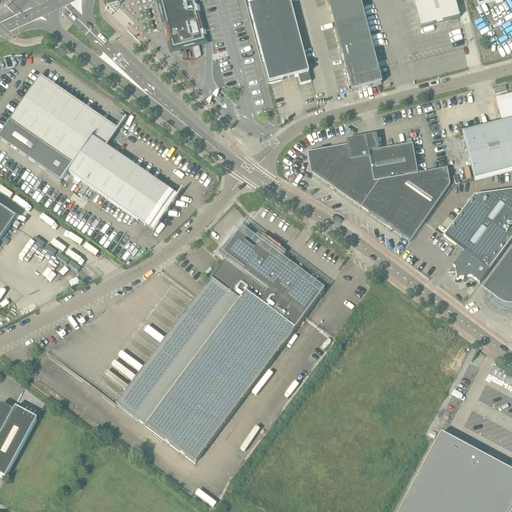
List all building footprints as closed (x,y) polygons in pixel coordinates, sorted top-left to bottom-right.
[(159,0),(160,1),(157,2),(163,25),(166,25),(172,50),(204,41),(193,0),(159,0)] [(289,0),(270,0),(249,6),(269,84),(298,77),(300,85),(311,82),(289,0)] [(327,0),(351,92),(381,84),(359,0),(327,0)] [(412,0),(420,28),(459,18),(454,0),(412,0)] [(178,198),(169,192),(105,148),(117,130),(40,77),(0,135),(0,139),(60,182),(60,183),(61,184),(68,173),(153,232),(152,234),(153,234),(178,198)] [(511,171),(511,95),(494,100),(501,123),(462,133),(475,181),(511,171)] [(379,152),(376,137),(366,138),(346,142),(347,147),(307,154),(311,174),(410,244),(450,187),(447,171),(418,176),(412,146),(379,152)] [(511,240),(511,192),(474,198),(444,238),(464,253),(449,275),(456,274),(457,281),(471,279),(479,285),(511,240)] [(0,242),(15,220),(0,209),(0,242)] [(225,261),(117,405),(195,464),(324,292),(324,291),(321,295),(278,263),(286,253),(263,236),(254,246),(257,248),(254,251),(245,244),(248,241),(240,233),(219,255),(225,261)] [(511,250),(482,290),(483,291),(485,297),(487,302),(491,306),(495,310),(501,312),(506,314),(511,314),(511,313),(511,250)] [(0,477),(4,480),(37,421),(15,409),(14,412),(1,405),(0,407),(0,477)] [(511,511),(511,473),(485,459),(441,435),(411,492),(399,511),(511,511)]
